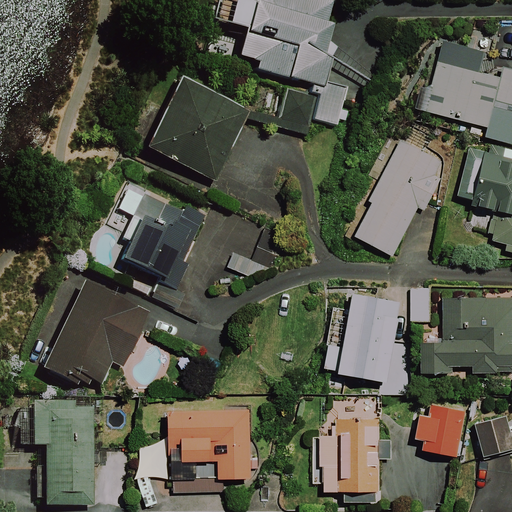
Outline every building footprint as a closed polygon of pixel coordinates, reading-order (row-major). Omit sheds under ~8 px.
[(303,0),(251,0),(237,74),(287,84),(303,0)] [(511,140),(511,71),(492,66),(489,79),(474,75),(479,55),(438,45),(421,114),(484,130),(482,140),(510,147),(511,140)] [(241,117),(173,85),(141,153),(210,185),(241,117)] [(341,92),(310,85),(306,99),(278,92),(268,129),(303,138),(307,122),(332,129),(341,92)] [(438,163),(397,143),(350,240),(390,260),(414,209),(422,213),(437,181),(431,178),(438,163)] [(502,250),(501,254),(511,256),(511,152),(502,150),(499,160),(466,151),(458,180),(453,198),(468,202),(467,207),(493,214),(485,245),(502,250)] [(180,218),(137,198),(109,260),(171,289),(185,260),(180,258),(198,220),(182,212),(180,218)] [(253,263),(235,257),(230,273),(248,278),(253,263)] [(141,315),(63,281),(29,359),(97,388),(106,366),(118,370),(141,315)] [(426,291),(408,291),(408,323),(426,323),(426,291)] [(398,305),(348,296),(338,349),(325,347),(320,372),(383,384),(398,305)] [(469,369),(469,376),(496,376),(495,372),(511,372),(511,301),(439,302),(439,346),(417,346),(418,376),(450,376),(450,370),(469,369)] [(330,404),(330,420),(315,438),(309,438),(309,486),(320,486),(320,493),(376,494),(377,460),(389,460),(389,442),(377,442),(377,404),(330,404)] [(69,405),(25,405),(25,412),(15,412),(15,447),(39,447),(38,507),(87,508),(87,410),(69,410),(69,405)] [(460,414),(428,408),(421,451),(452,457),(460,414)] [(247,481),(246,412),(163,414),(165,495),(214,494),(214,481),(247,481)] [(511,430),(505,432),(502,417),(470,424),(478,460),(511,451),(511,430)]
